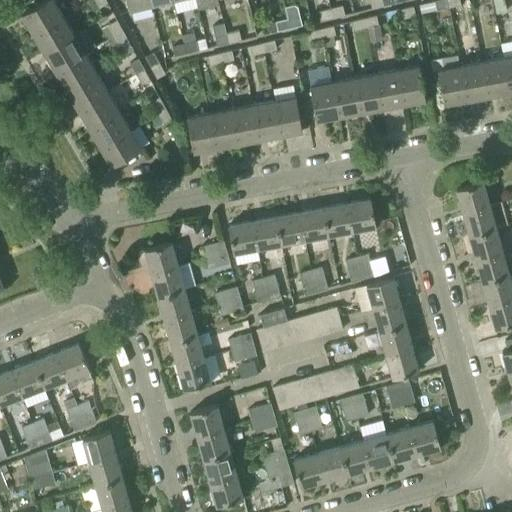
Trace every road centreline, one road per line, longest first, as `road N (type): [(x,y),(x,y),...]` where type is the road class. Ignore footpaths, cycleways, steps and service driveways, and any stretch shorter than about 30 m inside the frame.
road 1 (residential): [(68,226),(403,157)]
road 2 (residential): [(469,465),(474,421),(403,157)]
road 3 (residential): [(181,511),(142,371),(102,284)]
road 4 (residential): [(335,511),(443,481),(469,465)]
